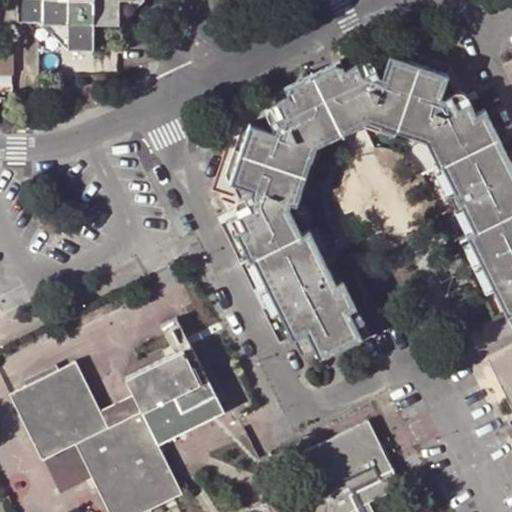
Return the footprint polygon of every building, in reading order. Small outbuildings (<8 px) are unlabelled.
[(38,0),(39,1),(15,0),(14,25),(39,26),(65,26),(65,51),(90,52),(91,33),(88,30),(90,27),(114,27),(114,1),(141,1),(141,0),(38,0)] [(0,71),(18,71),(18,43),(12,43),(0,42),(0,71)] [(511,160),(487,110),(479,113),(467,91),(461,90),(454,75),(392,54),(377,62),(369,56),(340,68),(335,59),(283,84),(288,96),(268,105),(267,116),(252,124),(247,122),(228,183),(235,185),(234,190),(237,196),(234,200),(235,205),(238,212),(243,222),(235,227),(250,255),(253,254),(266,281),(280,308),(293,333),(302,351),(315,345),(316,347),(319,352),(340,342),(360,332),(347,307),(355,303),(342,276),(342,274),(333,278),(309,228),(300,232),(286,201),(297,203),(301,191),(290,187),(295,171),(301,155),(316,160),(321,148),(343,137),(367,124),(368,128),(371,127),(381,122),(383,115),(399,120),(416,126),(414,134),(425,138),(427,131),(436,133),(447,158),(443,160),(459,192),(454,194),(460,207),(466,205),(479,229),(469,233),(483,261),(497,288),(510,313),(511,312),(511,160)] [(393,135),(396,128),(399,120),(383,115),(381,122),(378,129),(393,135)] [(414,134),(416,126),(399,120),(396,128),(414,134)] [(301,155),(295,171),(306,175),(311,176),(316,160),(301,155)] [(454,194),(459,192),(443,160),(435,164),(450,196),(454,194)] [(306,175),(295,171),(290,187),(301,191),(306,175)] [(479,229),(466,205),(460,207),(456,209),(469,233),(479,229)] [(229,216),(235,227),(243,222),(238,212),(229,216)] [(460,236),(475,265),(483,261),(469,233),(460,236)] [(239,261),(252,287),(266,281),(253,254),(250,255),(239,261)] [(483,261),(475,265),(489,291),(497,288),(483,261)] [(266,281),(252,287),(266,314),(280,308),(266,281)] [(367,329),(355,303),(347,307),(360,332),(367,329)] [(192,346),(128,378),(135,394),(144,410),(109,427),(101,411),(76,362),(59,371),(63,378),(32,394),(27,386),(12,394),(44,457),(45,457),(78,441),(94,475),(112,511),(141,511),(183,492),(158,443),(224,410),(192,346)] [(511,347),(511,348),(490,358),(511,404),(511,347)] [(32,394),(63,378),(59,371),(27,386),(32,394)] [(109,427),(144,410),(135,394),(101,411),(109,427)] [(373,511),(369,502),(402,485),(370,421),(304,453),(320,485),(289,501),(294,511),(373,511)] [(94,475),(78,441),(45,457),(62,490),(94,475)]
